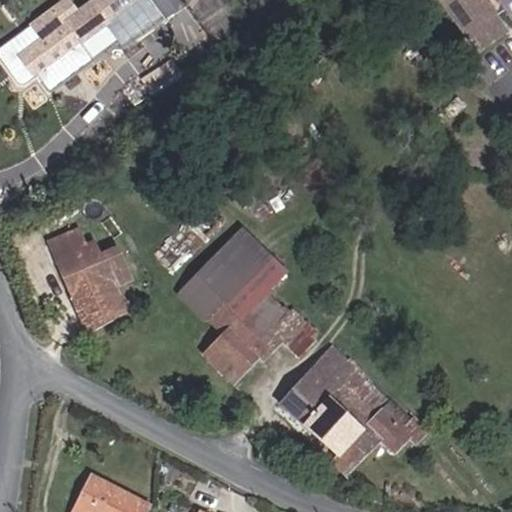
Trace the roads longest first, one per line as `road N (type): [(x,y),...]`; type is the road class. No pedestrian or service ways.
road 1 (residential): [(322,511),(25,369)]
road 2 (residential): [(25,369),(3,511)]
